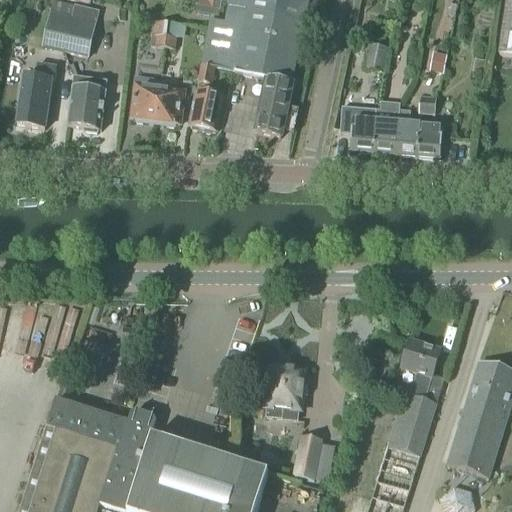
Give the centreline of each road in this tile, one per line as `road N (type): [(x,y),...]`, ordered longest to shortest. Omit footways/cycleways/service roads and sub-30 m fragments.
road 1 (residential): [(0,166),(511,180)]
road 2 (residential): [(0,277),(511,280)]
road 3 (unknown): [(223,278),(182,429)]
